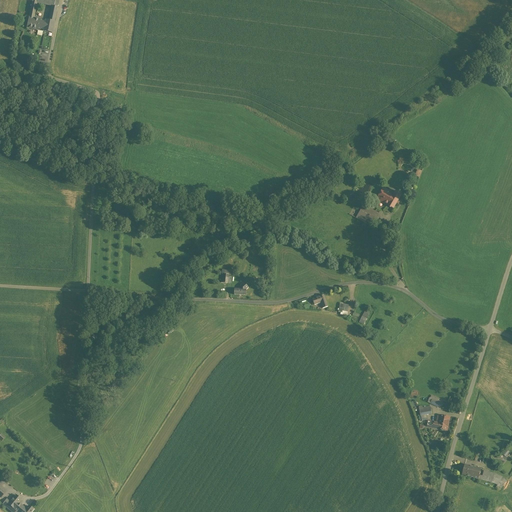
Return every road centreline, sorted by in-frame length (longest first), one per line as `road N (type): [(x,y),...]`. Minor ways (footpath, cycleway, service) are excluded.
road 1 (unclassified): [(0,285),(276,302),(369,282),(406,291),(444,320),(489,328)]
road 2 (track): [(178,297),(84,364),(79,452),(46,494),(26,497)]
road 3 (unclassified): [(489,328),(436,511)]
